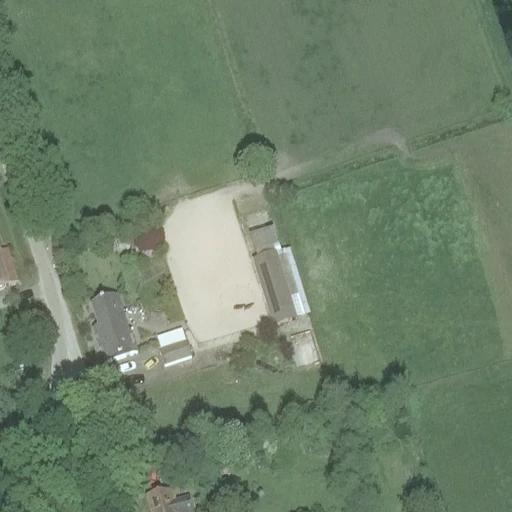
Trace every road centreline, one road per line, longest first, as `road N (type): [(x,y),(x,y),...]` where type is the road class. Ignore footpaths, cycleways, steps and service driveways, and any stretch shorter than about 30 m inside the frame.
road 1 (unclassified): [(62,365),(59,320),(0,141)]
road 2 (unclassified): [(119,511),(86,394),(62,365)]
road 3 (unclassified): [(8,511),(43,440),(62,365)]
